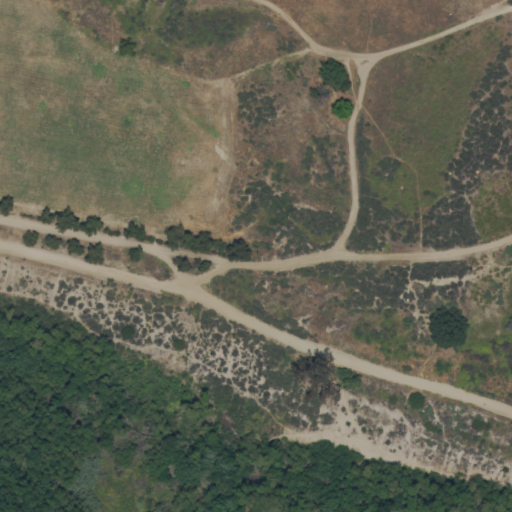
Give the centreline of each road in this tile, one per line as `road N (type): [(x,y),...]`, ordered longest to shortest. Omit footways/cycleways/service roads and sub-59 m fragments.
road 1 (track): [(511,410),(249,320),(143,242),(0,215)]
road 2 (track): [(158,284),(212,265),(420,252),(511,230)]
road 3 (track): [(511,8),(353,60),(271,65),(212,86)]
road 4 (track): [(214,296),(0,246)]
road 5 (track): [(335,253),(354,198),(353,60)]
